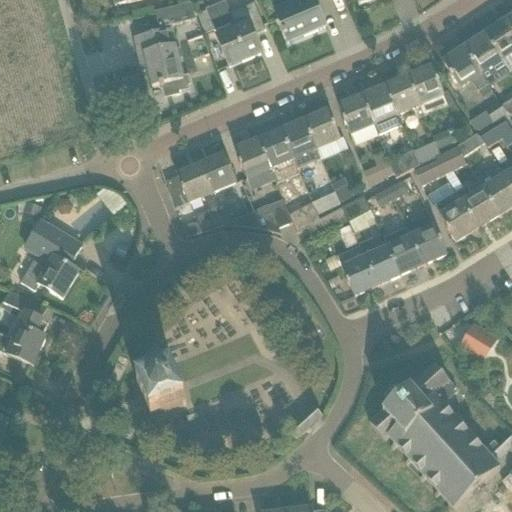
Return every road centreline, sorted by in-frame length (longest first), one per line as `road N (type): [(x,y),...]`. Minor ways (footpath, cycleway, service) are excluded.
road 1 (residential): [(125,162),(417,35),(474,0)]
road 2 (residential): [(37,511),(100,355),(142,285),(176,257)]
road 3 (residential): [(347,338),(283,255),(233,242),(176,257)]
road 4 (residential): [(124,511),(260,486),(315,449)]
road 5 (residential): [(347,338),(511,253)]
road 6 (unclassified): [(66,0),(99,110),(125,162)]
road 7 (unclassified): [(0,195),(125,162)]
road 8 (residential): [(315,449),(355,379),(347,338)]
